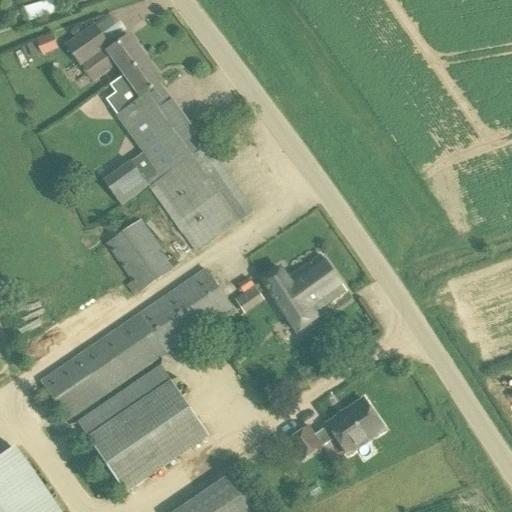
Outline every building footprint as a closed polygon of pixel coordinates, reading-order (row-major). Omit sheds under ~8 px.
[(79,66),(109,45),(94,24),(64,45),(79,66)] [(42,56),(57,50),(51,34),(35,41),(42,56)] [(124,76),(146,60),(129,37),(108,53),(105,50),(82,67),(93,83),(117,65),(124,76)] [(115,115),(161,179),(149,187),(195,254),(253,213),(207,146),(205,147),(160,83),(162,83),(146,60),(124,76),(110,86),(116,94),(107,101),(117,115),(115,115)] [(121,207),(148,187),(129,161),(102,181),(121,207)] [(168,260),(140,221),(105,245),(106,246),(100,250),(121,280),(126,276),(131,283),(127,286),(134,297),(180,265),(174,256),(168,260)] [(320,254),(289,277),(281,266),(261,280),(296,335),(321,318),(318,313),(347,292),(320,254)] [(68,422),(233,309),(205,268),(40,382),(68,422)] [(243,294),(254,286),(248,278),(237,285),(243,294)] [(244,315),(264,301),(254,287),(234,301),(244,315)] [(126,494),(210,437),(161,366),(78,423),(126,494)] [(346,455),(382,430),(363,400),(326,425),(327,426),(314,436),(308,427),(285,443),(298,463),(334,438),(346,455)] [(267,461),(282,451),(277,443),(262,453),(267,461)] [(0,511),(57,511),(15,452),(0,462),(0,511)] [(259,511),(234,475),(181,511),(259,511)]
